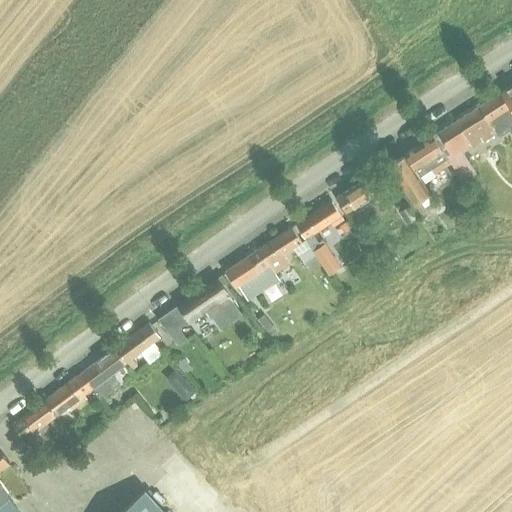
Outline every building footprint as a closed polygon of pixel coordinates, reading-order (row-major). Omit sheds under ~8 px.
[(511,83),(499,92),(511,111),(511,83)] [(511,126),(511,111),(499,92),(437,132),(446,146),(440,149),(446,157),(460,181),(475,172),(458,146),(464,143),(467,146),(479,139),(480,141),(494,132),(497,136),(511,126)] [(431,135),(386,164),(411,204),(429,192),(418,175),(446,157),(440,149),(431,135)] [(345,213),(383,188),(373,172),(335,197),(345,213)] [(330,200),(295,223),(308,244),(310,247),(315,255),(321,264),(334,256),(323,239),(318,242),(312,233),(335,218),(337,222),(342,218),(330,200)] [(345,221),(340,224),(344,231),(349,227),(345,221)] [(258,249),(273,270),(274,272),(288,263),(282,255),(300,242),(289,226),(257,248),(258,249)] [(315,255),(310,247),(308,244),(296,253),(302,263),(315,255)] [(258,249),(225,272),(235,286),(236,285),(248,278),(259,294),(279,281),(274,272),(273,270),(258,249)] [(216,278),(177,305),(187,320),(203,310),(208,317),(210,316),(217,327),(226,321),(239,312),(232,301),(222,286),(226,283),(221,277),(217,280),(216,278)] [(262,315),(256,319),(269,336),(275,331),(262,315)] [(148,322),(115,347),(126,361),(131,369),(136,365),(131,358),(159,337),(148,322)] [(118,384),(110,373),(126,361),(115,347),(80,373),(92,388),(99,398),(118,384)] [(190,366),(182,357),(175,363),(183,372),(190,366)] [(80,373),(44,400),(55,415),(66,406),(70,410),(86,398),(83,395),(92,388),(80,373)] [(185,379),(175,389),(186,399),(196,390),(185,379)] [(55,415),(44,400),(13,424),(23,438),(55,415)] [(0,511),(20,511),(0,484),(0,468),(8,463),(9,462),(0,449),(0,511)] [(163,511),(144,490),(119,511),(163,511)]
